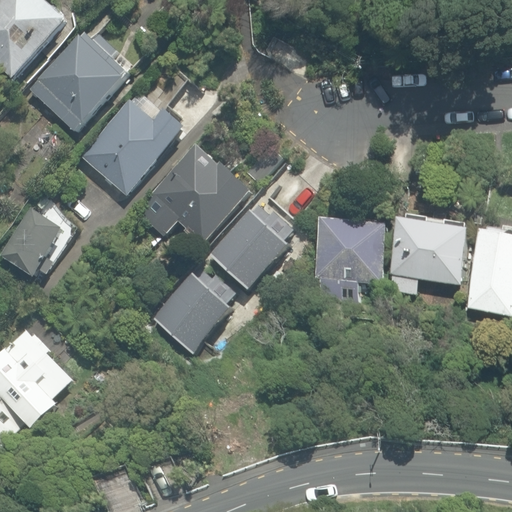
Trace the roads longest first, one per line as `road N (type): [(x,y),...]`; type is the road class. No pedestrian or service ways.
road 1 (secondary): [(231,511),(315,480),(375,470),(511,483)]
road 2 (residential): [(511,94),(410,100),(319,125)]
